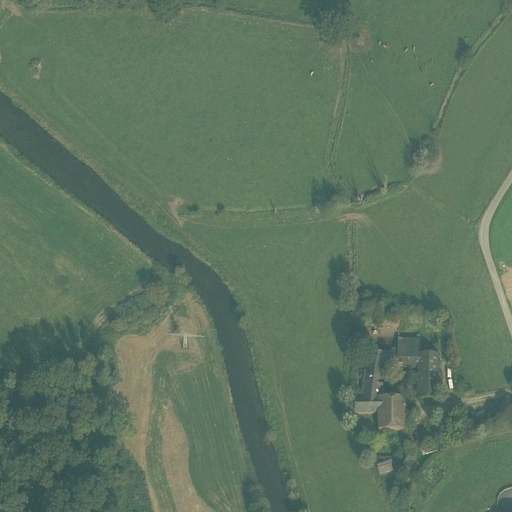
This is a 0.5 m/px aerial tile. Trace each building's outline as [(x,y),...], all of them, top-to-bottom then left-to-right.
[(419,355),(419,345),(397,345),(397,354),(404,355),(419,355)] [(384,365),(404,366),(404,355),(397,354),(369,354),(367,365),(384,365)] [(419,355),(404,355),(404,366),(418,366),(419,355)] [(438,355),(419,355),(418,366),(418,400),(437,400),(438,355)] [(380,399),(384,365),(367,365),(362,399),(380,399)] [(378,414),(380,399),(362,399),(354,399),(355,414),(378,414)] [(380,399),(378,414),(404,414),(405,407),(409,407),(409,399),(380,399)] [(404,431),(404,414),(378,414),(378,431),(404,431)] [(376,475),(392,472),(390,461),(374,464),(376,475)]
